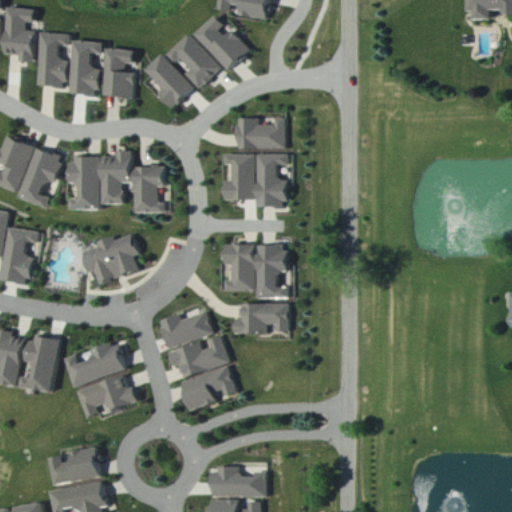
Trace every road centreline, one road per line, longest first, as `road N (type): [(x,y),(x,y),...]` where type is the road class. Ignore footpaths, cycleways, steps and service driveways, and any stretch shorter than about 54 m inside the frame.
road 1 (residential): [(181,146),(195,171),(198,227),(187,268),(162,298),(107,317),(0,302),(55,129),(149,129),(181,146)]
road 2 (residential): [(351,511),(350,0)]
road 3 (residential): [(186,488),(195,461),(184,438),(166,431),(140,439),(130,456),(134,482),(159,497),(186,488)]
road 4 (residential): [(350,80),(253,88),(181,146)]
road 5 (residential): [(350,409),(256,412),(184,438)]
road 6 (residential): [(195,461),(246,441),(351,436)]
road 7 (residential): [(136,312),(163,384),(166,431)]
